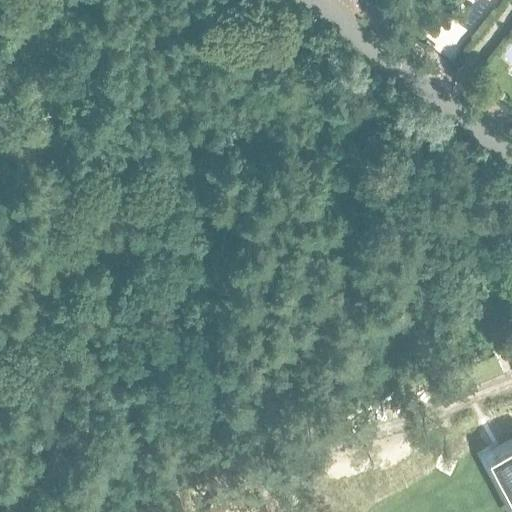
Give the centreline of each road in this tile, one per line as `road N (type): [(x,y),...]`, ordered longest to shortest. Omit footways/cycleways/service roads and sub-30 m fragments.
road 1 (track): [(62,511),(101,473),(131,406),(112,316),(113,254),(209,196),(208,158),(174,57)]
road 2 (unknown): [(261,0),(511,197)]
road 3 (residential): [(511,156),(322,5)]
